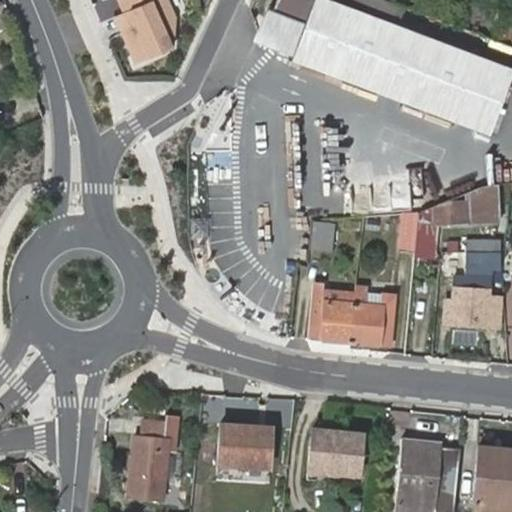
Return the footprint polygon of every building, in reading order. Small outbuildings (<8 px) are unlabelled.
[(116,0),(122,13),(151,0),(116,0)] [(118,31),(133,65),(168,49),(171,19),(162,0),(151,0),(122,13),(120,14),(127,27),(118,31)] [(387,0),(276,0),(265,24),(295,35),(287,57),(488,133),(511,70),(511,67),(393,22),(400,5),(387,0)] [(511,6),(499,8),(502,38),(511,36),(511,6)] [(120,14),(112,18),(118,31),(127,27),(120,14)] [(265,24),(256,45),(287,57),(295,35),(265,24)] [(411,170),(413,195),(426,194),(424,169),(411,170)] [(493,183),(475,185),(476,198),(477,213),(494,212),(493,183)] [(475,185),(415,211),(412,252),(411,257),(430,259),(433,223),(477,219),(477,213),(475,185)] [(415,211),(398,213),(395,250),(412,252),(415,211)] [(312,221),(309,249),(328,250),(331,222),(312,221)] [(495,251),(484,250),(462,251),(461,277),(450,277),(449,298),(443,299),(442,322),(497,325),(498,297),(488,296),(488,276),(483,275),(484,268),(495,268),(495,251)] [(313,284),(307,339),(348,343),(352,303),(323,301),(325,288),(325,284),(313,284)] [(352,303),(353,290),(325,288),(323,301),(352,303)] [(352,303),(348,343),(387,347),(390,308),(352,303)] [(132,448),(127,496),(161,499),(168,439),(165,439),(166,423),(141,421),(138,448),(132,448)] [(219,426),(216,465),(267,468),(270,429),(219,426)] [(361,435),(311,431),(308,472),(358,475),(361,435)] [(403,511),(433,511),(441,441),(401,438),(393,511),(403,511)] [(511,449),(478,446),(474,504),(511,505),(511,449)]
